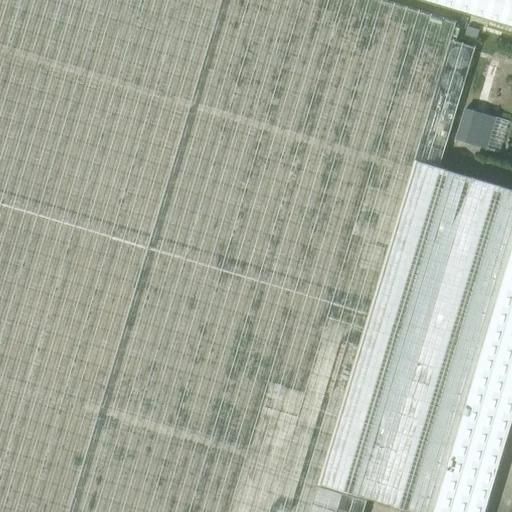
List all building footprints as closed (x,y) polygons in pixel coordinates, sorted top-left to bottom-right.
[(0,0),(0,511),(335,511),(337,509),(438,168),(474,48),(450,40),(455,23),(377,0),(0,0)] [(511,0),(422,0),(511,26),(511,0)] [(475,109),(483,112),(496,68),(488,65),(475,109)] [(454,141),(473,147),(477,133),(458,127),(454,141)] [(511,190),(438,168),(337,509),(346,511),(362,511),(366,499),(409,511),(484,511),(511,419),(511,190)]
